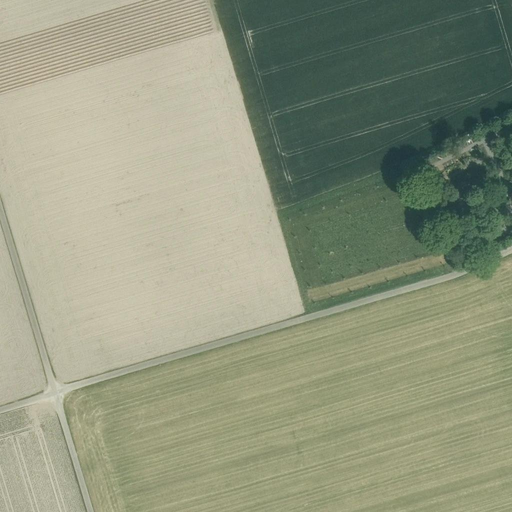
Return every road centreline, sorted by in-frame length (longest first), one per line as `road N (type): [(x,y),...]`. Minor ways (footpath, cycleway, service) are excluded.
road 1 (unclassified): [(511,249),(58,390)]
road 2 (unclassified): [(0,195),(58,390)]
road 3 (unclassified): [(58,390),(94,511)]
